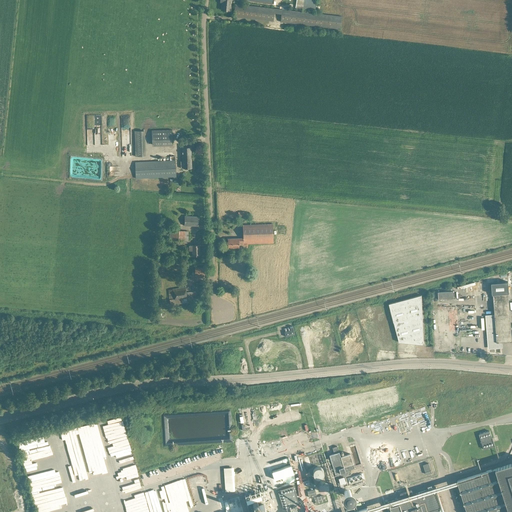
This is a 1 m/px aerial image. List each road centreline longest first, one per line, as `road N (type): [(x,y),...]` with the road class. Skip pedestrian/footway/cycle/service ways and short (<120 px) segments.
road 1 (unclassified): [(0,418),(157,381),(409,362),(511,369)]
road 2 (unclassified): [(215,313),(202,0)]
